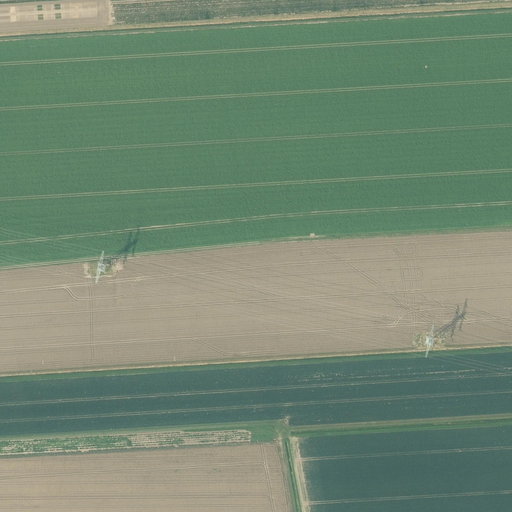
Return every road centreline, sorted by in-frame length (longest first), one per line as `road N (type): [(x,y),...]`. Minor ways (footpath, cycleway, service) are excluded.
road 1 (track): [(0,268),(511,228)]
road 2 (track): [(0,438),(511,415)]
